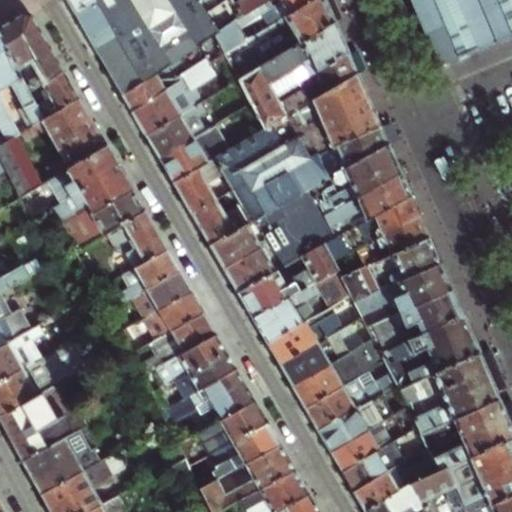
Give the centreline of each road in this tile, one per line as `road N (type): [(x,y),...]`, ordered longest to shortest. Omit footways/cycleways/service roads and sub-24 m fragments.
road 1 (residential): [(51,0),(339,511)]
road 2 (tertiary): [(406,117),(511,371)]
road 3 (tertiary): [(355,0),(406,117)]
